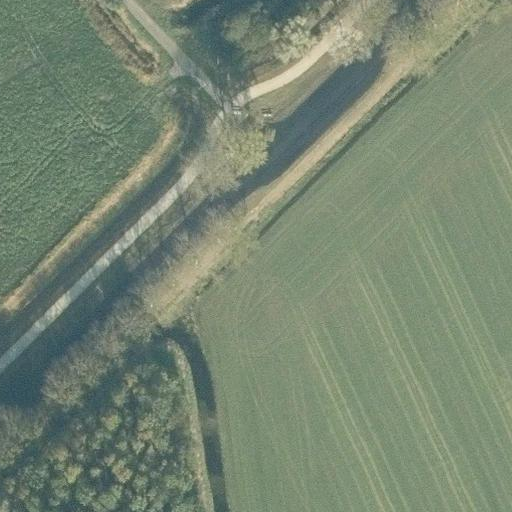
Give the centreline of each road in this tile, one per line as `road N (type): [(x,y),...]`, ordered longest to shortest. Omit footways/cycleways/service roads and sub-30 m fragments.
road 1 (primary): [(0,422),(274,150)]
road 2 (primary): [(274,150),(425,0)]
road 3 (unclassified): [(274,150),(125,0)]
